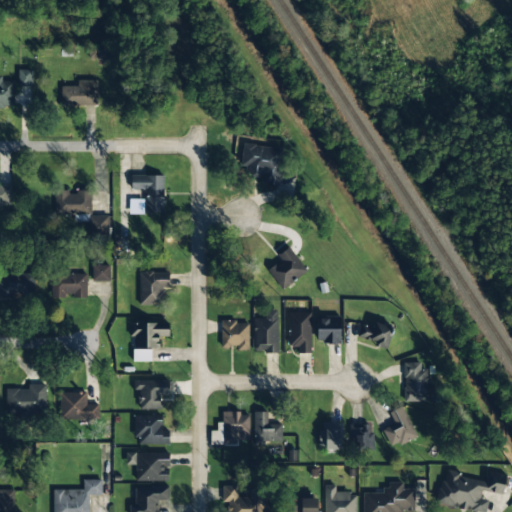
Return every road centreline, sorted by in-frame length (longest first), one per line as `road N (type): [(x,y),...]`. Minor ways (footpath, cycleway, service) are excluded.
road 1 (residential): [(200,215),(200,511)]
road 2 (residential): [(200,215),(200,146),(0,146)]
road 3 (residential): [(200,383),(355,383)]
